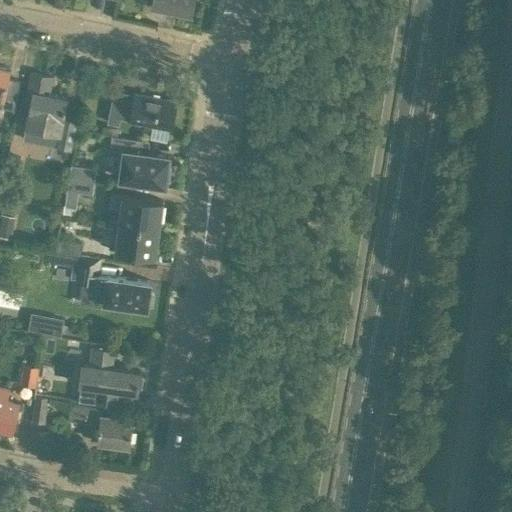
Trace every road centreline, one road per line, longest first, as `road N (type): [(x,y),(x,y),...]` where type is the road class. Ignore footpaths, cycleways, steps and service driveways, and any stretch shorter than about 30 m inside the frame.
road 1 (primary): [(343,511),(428,0)]
road 2 (residential): [(169,494),(230,61)]
road 3 (residential): [(230,61),(0,11)]
road 4 (residential): [(169,494),(0,468)]
